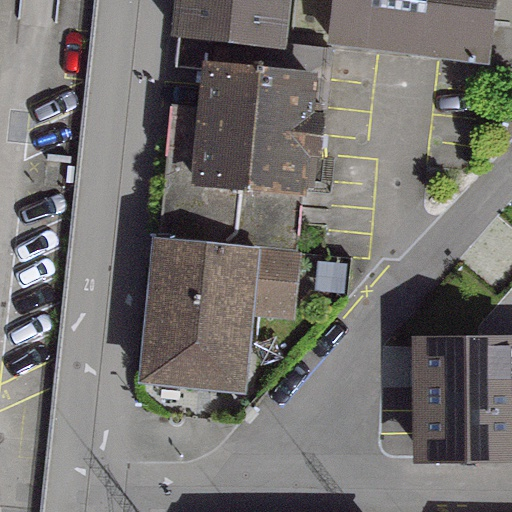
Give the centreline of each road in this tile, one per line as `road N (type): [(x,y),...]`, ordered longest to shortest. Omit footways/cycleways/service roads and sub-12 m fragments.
road 1 (residential): [(74,481),(123,0)]
road 2 (residential): [(279,485),(358,345),(511,166)]
road 3 (residential): [(511,491),(279,485)]
road 4 (residential): [(279,485),(74,481)]
